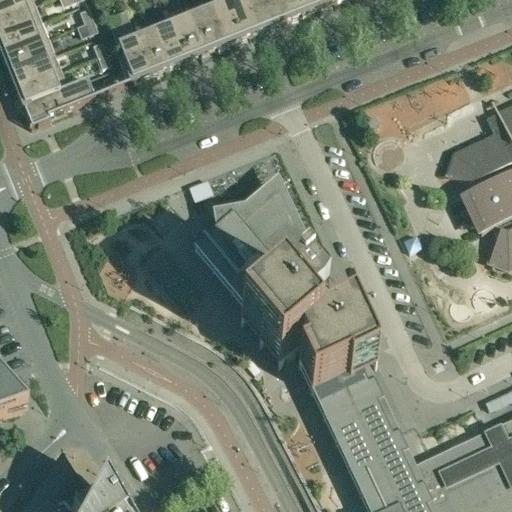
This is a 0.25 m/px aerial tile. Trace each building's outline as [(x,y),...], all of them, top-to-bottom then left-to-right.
[(10,0),(0,4),(0,23),(34,10),(29,0),(10,0)] [(252,0),(246,0),(235,5),(249,41),(266,34),(252,0)] [(252,0),(266,34),(283,28),(272,0),(252,0)] [(291,0),(272,0),(283,28),(300,21),(291,0)] [(317,14),(311,0),(291,0),(300,21),(317,14)] [(330,0),(311,0),(317,14),(334,7),(330,0)] [(249,41),(235,5),(218,11),(233,48),(249,41)] [(0,42),(41,27),(34,10),(0,23),(0,42)] [(218,11),(201,18),(216,54),(233,48),(218,11)] [(180,13),(164,20),(168,31),(183,68),(199,61),(185,25),(180,13)] [(79,17),(84,29),(92,25),(88,14),(79,17)] [(106,23),(120,59),(137,52),(123,16),(106,23)] [(125,16),(123,16),(137,52),(149,81),(166,74),(151,38),(136,44),(125,16)] [(199,61),(216,54),(201,18),(185,25),(199,61)] [(97,37),(92,25),(84,29),(88,41),(97,37)] [(0,42),(0,56),(2,62),(47,43),(41,27),(0,42)] [(183,68),(168,31),(151,38),(166,74),(183,68)] [(54,60),(47,43),(2,62),(9,78),(54,60)] [(92,51),(97,62),(106,59),(101,47),(92,51)] [(149,81),(137,52),(120,59),(132,88),(149,81)] [(111,71),(106,59),(97,62),(102,74),(111,71)] [(54,60),(9,78),(15,95),(61,77),(54,60)] [(67,92),(61,77),(15,95),(22,112),(54,99),(87,86),(86,85),(67,92)] [(107,98),(120,93),(114,80),(102,85),(107,98)] [(87,86),(54,99),(61,117),(94,103),(87,86)] [(61,117),(54,99),(22,112),(31,135),(51,127),(49,121),(61,117)] [(511,112),(498,119),(497,117),(496,118),(502,131),(491,136),(494,141),(454,160),(447,180),(471,189),(476,198),(464,204),(464,205),(468,203),(483,236),(480,238),(480,239),(492,233),(497,243),(488,268),(508,275),(511,272),(511,112)] [(197,253),(251,317),(280,293),(287,302),(303,288),(325,312),(318,323),(324,331),(352,318),(353,321),(359,317),(358,316),(357,317),(332,287),(328,290),(310,269),(278,200),(241,231),(229,216),(213,219),(221,229),(193,253),(194,255),(197,253)] [(298,370),(298,372),(311,398),(313,397),(347,381),(349,385),(362,379),(377,372),(353,321),(352,318),(324,331),(318,323),(325,312),(303,288),(287,302),(280,293),(251,317),(239,327),(278,373),(299,355),(305,367),(298,370)] [(425,511),(408,475),(408,474),(407,475),(401,462),(407,459),(398,439),(392,442),(376,410),(382,407),(373,387),(367,390),(362,379),(349,385),(347,381),(313,397),(367,511),(425,511)] [(0,422),(27,415),(0,381),(0,422)] [(511,511),(511,425),(499,432),(498,432),(496,433),(498,435),(487,440),(486,438),(484,439),(485,441),(473,447),(472,445),(446,457),(447,459),(435,465),(434,462),(432,463),(433,466),(425,469),(424,467),(408,475),(425,511),(511,511)] [(88,511),(96,507),(95,506),(94,504),(61,464),(51,478),(24,511),(88,511)] [(95,506),(96,507),(88,511),(119,511),(105,489),(99,499),(95,506)]
